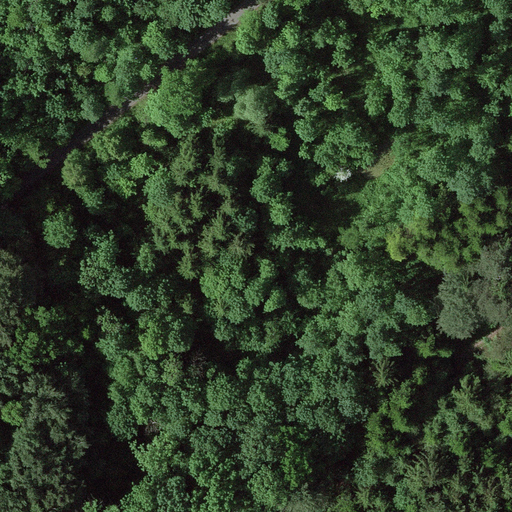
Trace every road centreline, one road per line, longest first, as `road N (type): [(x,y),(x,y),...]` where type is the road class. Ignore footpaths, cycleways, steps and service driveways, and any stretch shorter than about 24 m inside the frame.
road 1 (track): [(265,511),(285,501),(298,453),(322,413),(511,205)]
road 2 (track): [(10,195),(52,288),(75,470),(68,511)]
road 3 (unclassified): [(0,205),(254,0)]
